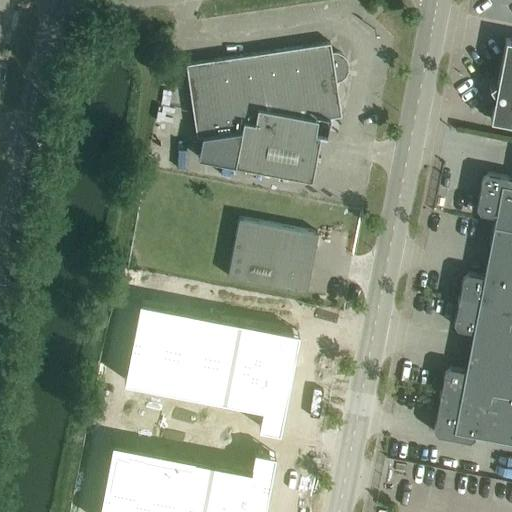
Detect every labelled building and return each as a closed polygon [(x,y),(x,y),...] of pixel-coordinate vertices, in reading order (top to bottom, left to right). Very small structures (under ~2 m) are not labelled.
[(490,119),(511,122),(511,39),(506,38),(498,82),(491,86),(501,104),(492,108),(490,119)] [(330,41),(186,62),(197,136),(202,135),(198,156),(235,164),(311,178),(319,135),(329,136),(332,122),(332,116),(341,114),(336,81),(341,79),(345,75),(348,70),(349,64),(346,58),(342,54),(337,51),(332,51),(330,41)] [(435,417),(433,428),(437,433),(469,439),(474,436),(475,433),(511,439),(511,176),(488,171),(486,181),(481,181),(477,207),(479,212),(495,215),(484,275),(468,271),(466,281),(462,280),(455,317),(459,318),(457,327),(473,330),(465,369),(449,366),(447,377),(443,377),(435,417)] [(228,275),(306,290),(318,231),(239,216),(228,275)] [(141,301),(126,380),(263,406),(258,428),(280,432),(300,332),(141,301)] [(114,442),(100,511),(265,511),(276,454),(255,450),(252,468),(114,442)]
